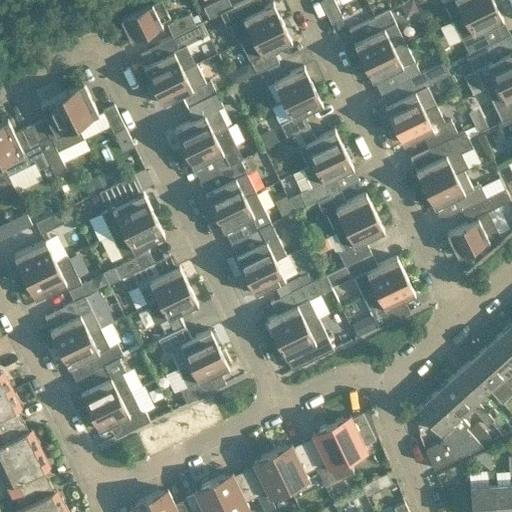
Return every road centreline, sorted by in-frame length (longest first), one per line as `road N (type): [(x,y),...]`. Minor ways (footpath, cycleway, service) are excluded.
road 1 (residential): [(275,399),(102,43),(0,93)]
road 2 (residential): [(454,301),(308,0)]
road 3 (residential): [(87,476),(0,291)]
road 4 (residential): [(87,476),(275,399)]
road 5 (residential): [(430,511),(390,404),(392,364)]
road 6 (residential): [(275,399),(334,373),(392,364)]
